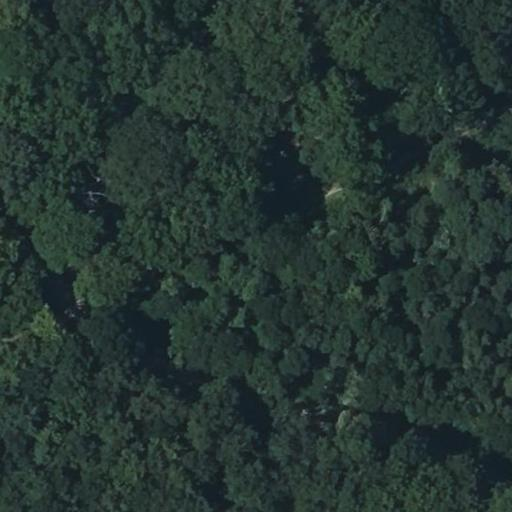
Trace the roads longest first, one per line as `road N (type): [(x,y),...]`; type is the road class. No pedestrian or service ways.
road 1 (track): [(511,494),(396,438),(167,382),(0,227)]
road 2 (track): [(511,116),(153,274),(78,299),(73,324),(0,358)]
